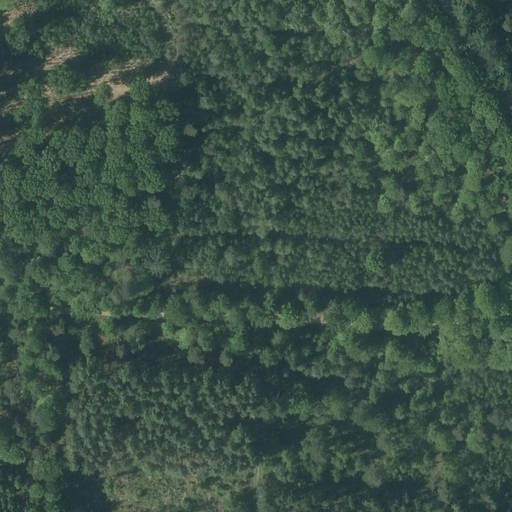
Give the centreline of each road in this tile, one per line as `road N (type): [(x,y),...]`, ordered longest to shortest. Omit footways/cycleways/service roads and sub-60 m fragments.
road 1 (track): [(262,319),(0,311)]
road 2 (track): [(511,325),(262,319)]
road 3 (track): [(258,511),(262,319)]
road 4 (track): [(511,106),(442,0)]
